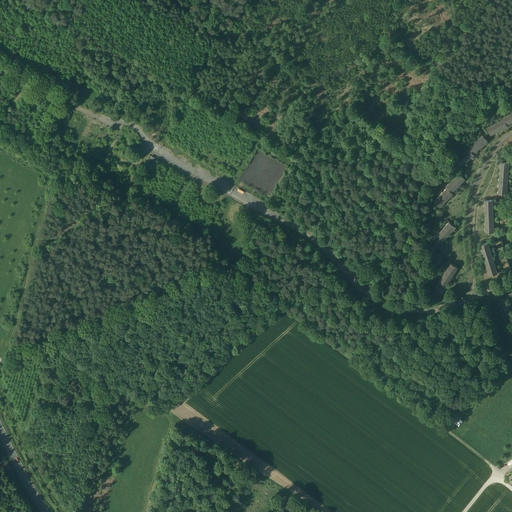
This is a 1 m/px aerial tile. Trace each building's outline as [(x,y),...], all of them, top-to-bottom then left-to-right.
[(507,126),(506,125),(511,121),(511,112),(502,117),(503,119),(486,127),(490,135),(507,126)] [(474,155),(473,153),(488,142),(483,135),(468,147),(469,148),(454,160),(459,167),(474,155)] [(498,194),(506,194),(509,163),(500,162),(498,194)] [(453,194),(451,192),(465,179),(459,173),(445,186),(447,188),(433,201),(439,207),(453,194)] [(484,200),(485,232),(494,232),(492,200),(484,200)] [(428,245),(434,251),(455,227),(449,222),(428,245)] [(480,245),(489,276),(497,273),(487,243),(480,245)] [(434,290),(441,294),(457,267),(450,263),(434,290)] [(500,300),(508,325),(511,324),(511,317),(506,298),(500,300)] [(485,301),(494,330),(500,328),(491,299),(485,301)] [(455,424),(460,418),(456,414),(451,420),(455,424)]
